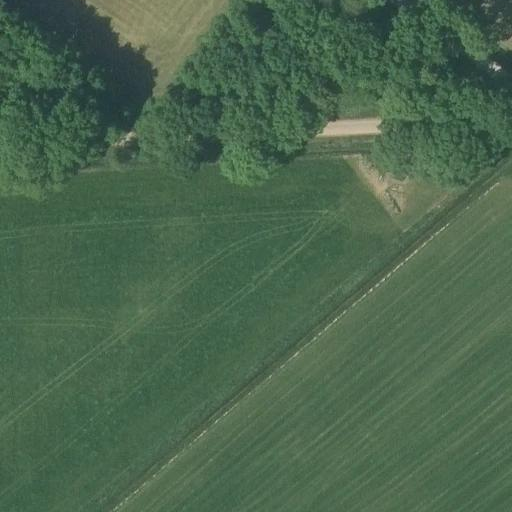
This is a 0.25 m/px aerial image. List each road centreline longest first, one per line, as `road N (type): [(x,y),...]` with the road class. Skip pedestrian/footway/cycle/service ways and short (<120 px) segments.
road 1 (track): [(511,119),(0,150)]
road 2 (track): [(511,87),(394,0)]
